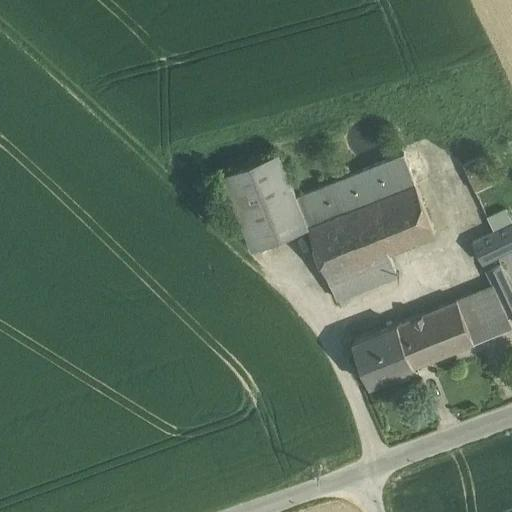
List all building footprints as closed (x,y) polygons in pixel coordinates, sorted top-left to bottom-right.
[(279,150),(223,172),(252,247),(309,225),(296,194),(279,150)] [(404,152),(296,194),(309,225),(416,182),(404,152)] [(416,182),(309,225),(337,298),(398,274),(389,251),(435,233),(416,182)] [(511,222),(473,241),(483,261),(511,247),(511,222)] [(511,291),(511,286),(500,262),(486,269),(493,283),(500,298),(511,291)] [(493,283),(441,304),(441,305),(397,322),(414,364),(511,325),(511,324),(508,316),(500,298),(493,283)] [(511,291),(500,298),(508,316),(511,314),(511,291)] [(397,322),(353,340),(370,382),(414,364),(397,322)]
